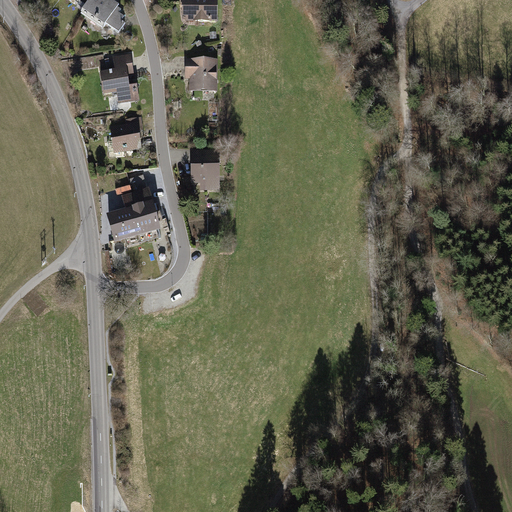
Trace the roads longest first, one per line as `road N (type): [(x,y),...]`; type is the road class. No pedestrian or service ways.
road 1 (track): [(477,511),(440,364),(434,292),(412,237),(400,12)]
road 2 (track): [(270,511),(360,392),(375,328),(374,188),(381,168),(408,157)]
road 3 (residential): [(96,290),(161,284),(181,260),(154,56),(136,0)]
road 4 (tertiary): [(0,3),(49,83),(70,136),(92,249)]
road 5 (tertiary): [(96,290),(101,511)]
